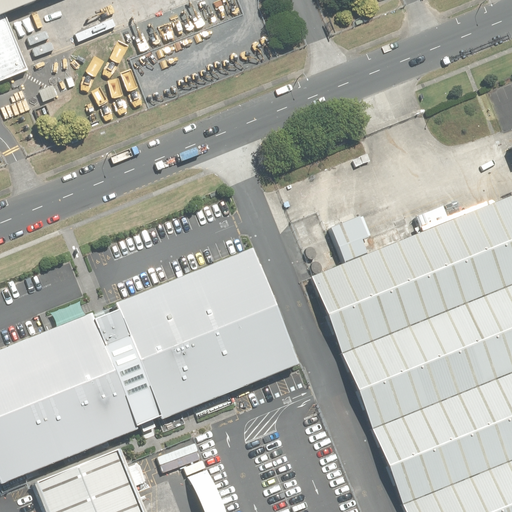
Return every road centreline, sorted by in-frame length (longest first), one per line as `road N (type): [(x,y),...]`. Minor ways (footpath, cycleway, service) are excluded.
road 1 (secondary): [(511,13),(0,224)]
road 2 (unknown): [(146,0),(47,47),(0,108)]
